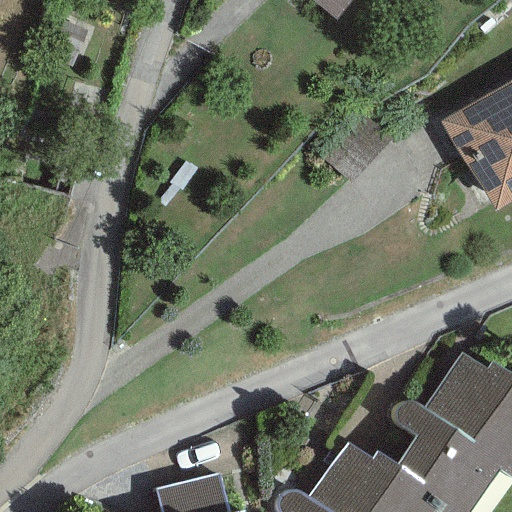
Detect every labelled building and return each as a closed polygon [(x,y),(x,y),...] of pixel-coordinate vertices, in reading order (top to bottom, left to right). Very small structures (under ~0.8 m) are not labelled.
[(308,0),(335,21),(351,0),(308,0)] [(511,80),(439,122),(494,212),(511,201),(511,80)] [(511,480),(511,479),(511,376),(490,362),(486,370),(460,354),(423,408),(418,404),(411,401),(403,403),(395,408),(393,415),(395,423),(401,427),(415,436),(396,465),(440,504),(434,511),(469,511),(497,470),(511,480)] [(434,511),(440,504),(396,465),(376,452),(371,459),(347,443),(307,497),(301,492),(294,490),(287,491),(281,495),(276,501),(277,509),(278,511),(434,511)] [(243,511),(241,511),(228,511),(218,474),(154,489),(160,511),(243,511)]
